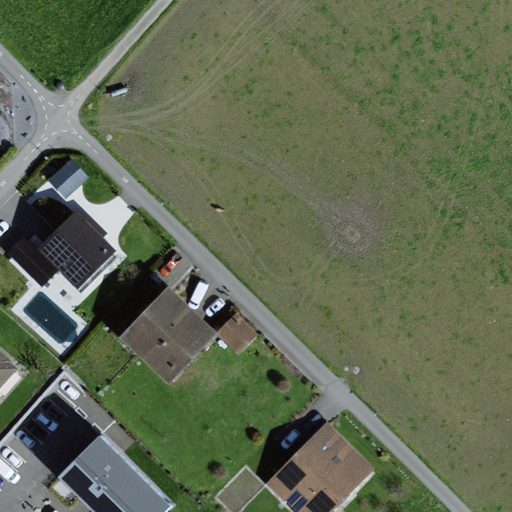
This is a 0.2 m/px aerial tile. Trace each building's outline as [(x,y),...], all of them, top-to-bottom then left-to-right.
[(50,173),(68,191),(90,170),(73,152),(50,173)] [(76,217),(40,250),(75,289),(111,255),(76,217)] [(166,291),(119,340),(165,384),(212,336),(166,291)] [(240,347),(258,327),(237,307),(218,327),(240,347)] [(0,356),(0,384),(14,369),(0,356)] [(326,425),(265,486),(291,511),(335,511),(373,475),(326,425)] [(166,511),(168,511),(95,439),(53,481),(84,511),(166,511)]
